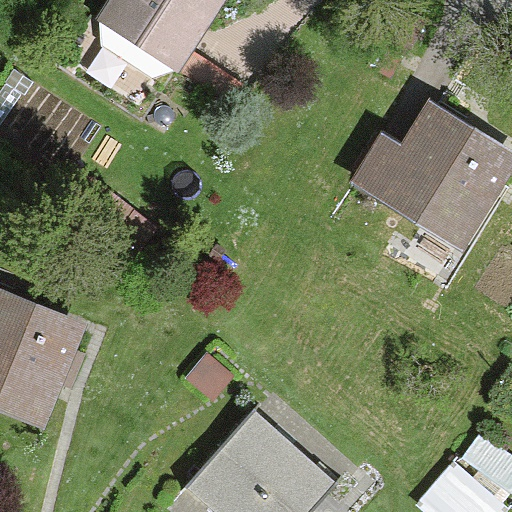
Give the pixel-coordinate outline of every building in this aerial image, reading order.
[(110,0),(98,19),(177,71),(224,0),(110,0)] [(511,178),(511,150),(428,100),(400,147),(381,136),(352,184),(467,253),(511,178)] [(0,292),(0,410),(43,428),(84,325),(0,292)] [(208,356),(187,379),(212,401),(232,379),(208,356)] [(310,511),(336,482),(255,412),(185,491),(209,511),(310,511)] [(511,460),(480,436),(463,459),(511,495),(511,493),(511,460)] [(454,461),(414,505),(421,511),(503,511),(507,509),(454,461)]
